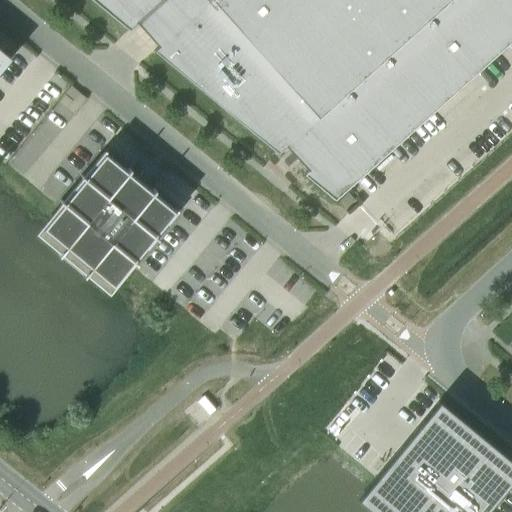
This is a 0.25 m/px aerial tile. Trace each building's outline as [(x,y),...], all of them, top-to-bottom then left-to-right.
[(511,0),(92,0),(129,30),(136,23),(158,46),(154,51),(277,153),(285,146),(296,158),(307,170),(303,174),(333,199),(349,185),(511,38),(511,0)] [(0,67),(8,57),(0,50),(0,67)] [(67,90),(64,94),(72,100),(78,92),(71,86),(67,90)] [(64,94),(58,102),(66,108),(73,101),(72,100),(64,94)] [(74,174),(76,176),(77,177),(57,200),(54,198),(53,199),(56,202),(43,218),(42,227),(62,243),(60,247),(61,248),(64,244),(87,264),(84,267),(86,268),(88,265),(112,285),(122,273),(132,261),(135,264),(136,262),(133,260),(153,236),(156,239),(157,237),(154,235),(173,211),(152,193),(154,189),(153,188),(150,192),(127,172),(130,169),(128,168),(126,171),(100,149),(78,176),(75,173),(74,174)] [(378,499),(395,511),(502,511),(511,500),(511,457),(447,408),(378,499)]
